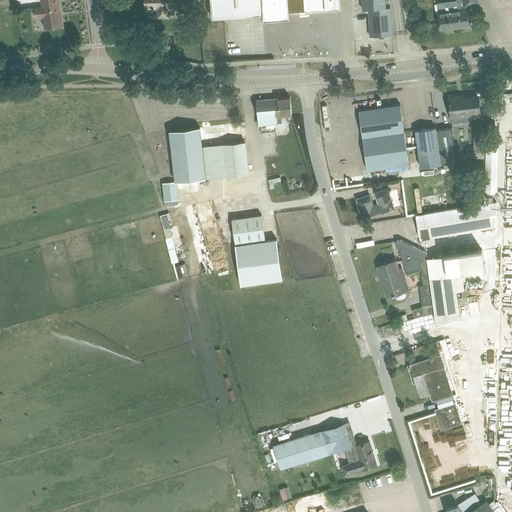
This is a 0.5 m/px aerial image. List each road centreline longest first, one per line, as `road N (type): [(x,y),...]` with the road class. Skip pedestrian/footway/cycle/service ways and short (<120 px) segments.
road 1 (unclassified): [(423,511),(311,147),(305,78)]
road 2 (tertiary): [(305,78),(214,81),(96,69)]
road 3 (tertiary): [(305,78),(511,54)]
